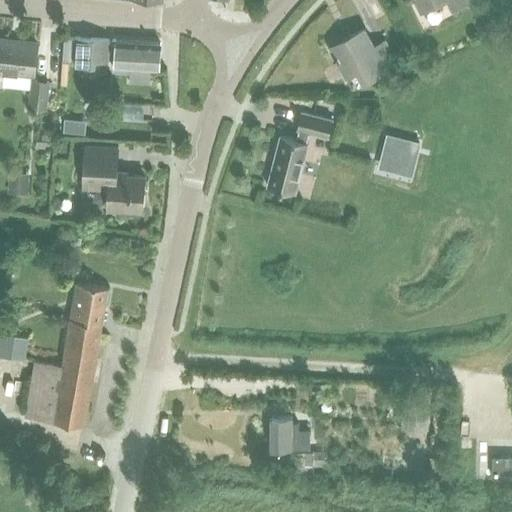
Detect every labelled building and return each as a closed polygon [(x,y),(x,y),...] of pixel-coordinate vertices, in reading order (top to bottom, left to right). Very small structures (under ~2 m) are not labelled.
[(447,0),(451,8),(467,0),(416,0),(420,8),(436,0),(447,0)] [(483,0),(480,0),(470,5),(477,18),(489,12),(483,0)] [(363,27),(329,46),(345,76),(356,70),(363,81),(397,62),(384,39),(373,45),(363,27)] [(107,60),(108,38),(75,36),(75,38),(73,60),(73,63),(94,64),(94,59),(107,60)] [(63,37),(62,59),(73,60),(75,38),(63,37)] [(0,69),(32,73),(36,42),(0,38),(0,69)] [(159,42),(117,39),(114,71),(129,72),(129,83),(149,84),(150,68),(157,68),(159,42)] [(406,69),(402,71),(408,81),(419,75),(411,61),(404,66),(406,69)] [(45,107),(48,81),(32,79),(29,105),(45,107)] [(328,136),(332,118),(301,110),(296,127),(298,128),(295,138),(279,134),(266,185),(295,192),(308,141),(307,141),(309,131),(328,136)] [(64,120),(63,133),(76,134),(77,121),(64,120)] [(386,134),(382,149),(394,152),(389,169),(411,175),(416,158),(420,142),(386,134)] [(36,139),(35,147),(48,148),(49,140),(36,139)] [(60,141),(59,153),(67,153),(68,141),(60,141)] [(143,209),(145,175),(116,173),(118,146),(85,144),(82,186),(108,188),(107,207),(143,209)] [(10,174),(8,194),(28,196),(30,175),(10,174)] [(86,424),(103,321),(109,287),(78,282),(64,364),(36,359),(27,414),(86,424)] [(0,354),(26,358),(29,337),(1,333),(0,342),(0,354)] [(329,385),(315,385),(315,402),(330,401),(329,385)] [(427,429),(430,392),(404,390),(402,427),(427,429)] [(312,449),(312,430),(302,430),(302,423),(294,423),(294,416),(272,416),(272,449),(312,449)] [(314,453),(299,453),(299,468),(299,478),(315,478),(314,468),(325,467),(325,453),(314,453)] [(511,455),(492,456),(492,477),(511,477),(511,455)]
